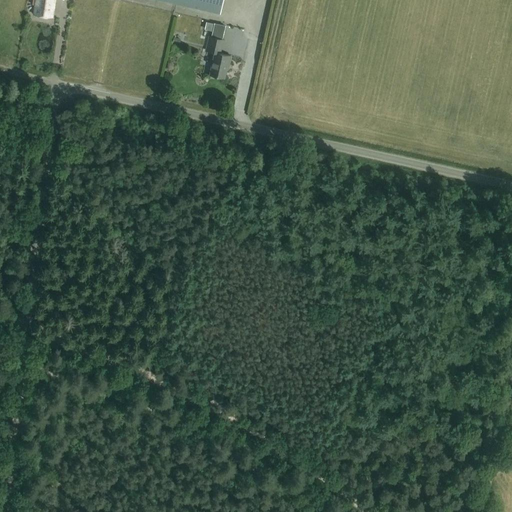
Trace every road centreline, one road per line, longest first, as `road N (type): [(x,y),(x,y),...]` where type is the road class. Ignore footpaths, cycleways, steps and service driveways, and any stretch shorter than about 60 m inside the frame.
road 1 (unclassified): [(511,185),(61,89)]
road 2 (unclassified): [(6,511),(47,140),(61,89)]
road 3 (track): [(369,511),(314,463),(209,404),(0,321)]
road 4 (track): [(511,369),(483,511)]
